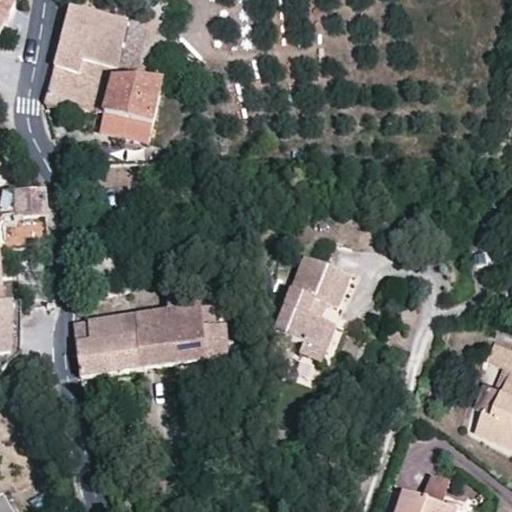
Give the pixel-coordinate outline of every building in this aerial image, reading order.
[(22,0),(0,0),(0,37),(1,38),(11,22),(22,0)] [(95,14),(76,10),(71,10),(69,18),(59,64),(56,73),(77,79),(83,61),(87,43),(95,14)] [(89,111),(98,114),(104,90),(111,91),(113,82),(164,84),(158,83),(169,26),(133,21),(95,14),(87,43),(123,50),(118,68),(83,61),(77,79),(56,73),(45,107),(70,114),(72,106),(89,111)] [(155,128),(164,84),(113,82),(111,91),(105,118),(101,135),(151,146),(155,128)] [(106,116),(111,91),(104,90),(98,114),(106,116)] [(47,194),(42,194),(16,195),(17,223),(49,221),(48,206),(47,194)] [(17,223),(16,195),(0,196),(0,222),(8,223),(17,223)] [(49,221),(17,223),(8,223),(0,222),(0,308),(4,308),(1,271),(1,264),(0,257),(51,254),(51,253),(49,221)] [(354,280),(309,262),(278,335),(307,347),(313,349),(322,348),(331,327),(322,323),(312,319),(318,304),(328,309),(340,314),(354,280)] [(170,315),(74,328),(81,379),(161,370),(231,363),(228,310),(193,312),(191,296),(169,299),(170,315)] [(328,309),(318,304),(312,319),(322,323),(328,309)] [(14,307),(4,308),(0,308),(0,359),(12,358),(14,310),(14,307)] [(339,330),(331,327),(322,348),(332,347),(339,330)] [(511,350),(495,344),(488,363),(508,370),(497,391),(484,387),(475,409),(485,414),(475,437),(511,452),(511,350)] [(322,348),(313,349),(307,347),(306,351),(303,358),(324,367),(332,347),(322,348)] [(421,502),(403,496),(391,491),(383,511),(447,511),(438,509),(447,485),(430,479),(421,502)] [(0,511),(10,511),(0,496),(0,495),(0,511)]
